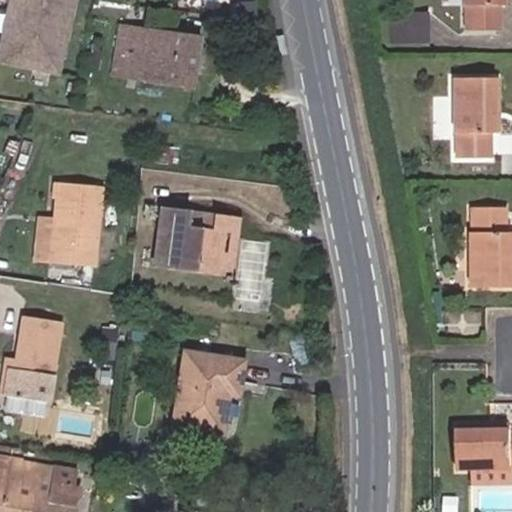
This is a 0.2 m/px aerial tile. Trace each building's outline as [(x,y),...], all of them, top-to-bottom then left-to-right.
[(0,61),(60,74),(75,0),(11,0),(0,53),(0,61)] [(500,3),(500,0),(461,0),(461,3),(465,3),(464,28),(496,29),(497,3),(500,3)] [(427,41),(427,13),(393,13),(392,41),(427,41)] [(111,77),(188,89),(197,36),(119,24),(111,77)] [(492,131),(492,78),(454,77),(453,130),(457,130),(456,156),(486,155),(487,131),(492,131)] [(54,197),(52,216),(38,215),(34,259),(93,264),(99,185),(52,180),(51,196),(54,197)] [(51,196),(39,195),(38,215),(52,216),(54,197),(51,196)] [(200,230),(187,228),(188,214),(189,210),(160,206),(153,266),(216,274),(221,234),(210,232),(212,217),(202,216),(200,230)] [(502,231),(503,206),(471,206),(471,231),(467,232),(467,286),(506,286),(506,231),(502,231)] [(188,214),(187,228),(200,230),(202,216),(188,214)] [(235,216),(212,214),(212,217),(210,232),(221,234),(233,235),(235,216)] [(233,235),(221,234),(216,274),(228,276),(233,235)] [(14,359),(5,358),(0,385),(0,394),(46,403),(61,323),(22,316),(15,351),(14,359)] [(0,348),(0,385),(5,358),(14,359),(15,351),(0,348)] [(225,394),(234,395),(239,361),(180,352),(170,425),(207,431),(208,431),(209,431),(210,431),(211,431),(212,431),(213,431),(214,430),(215,430),(216,429),(217,429),(217,428),(218,427),(219,426),(219,425),(220,424),(220,423),(225,394)] [(511,430),(510,430),(510,427),(457,428),(458,467),(471,467),(505,466),(511,466),(511,463),(511,462),(511,430)] [(0,511),(27,511),(29,503),(12,500),(16,479),(5,477),(8,459),(0,457),(0,511)] [(60,485),(63,469),(8,459),(5,477),(16,479),(12,500),(29,503),(27,511),(70,511),(75,488),(60,485)] [(505,480),(505,466),(471,467),(471,481),(505,480)]
